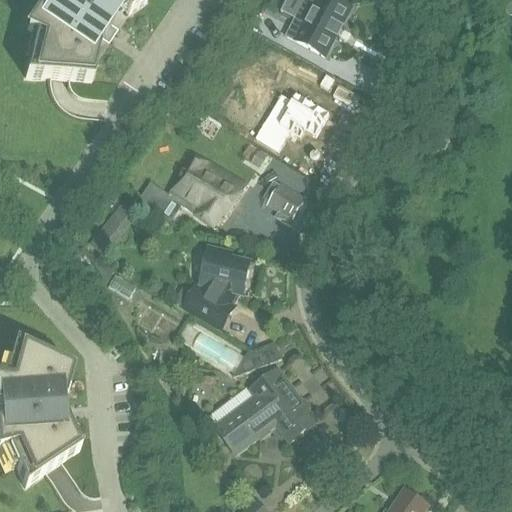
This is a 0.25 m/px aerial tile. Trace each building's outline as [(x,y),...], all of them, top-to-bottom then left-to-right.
[(30,58),(25,79),(49,81),(50,81),(68,83),(69,83),(91,84),(96,63),(78,54),(88,39),(98,46),(113,24),(103,17),(113,2),(128,16),(146,3),(144,0),(48,0),(45,5),(50,8),(41,22),(36,18),(26,33),(29,35),(36,38),(34,42),(40,44),(36,59),(30,58)] [(331,0),(306,0),(284,41),(324,61),(334,41),(338,43),(344,31),(340,29),(350,10),(331,0)] [(266,122),(254,142),(278,157),(290,137),(301,143),(306,135),(312,139),(316,141),(331,116),(296,95),(291,104),(281,97),(266,122)] [(258,152),(251,165),(259,170),(267,156),(258,152)] [(226,218),(230,212),(245,189),(194,156),(169,197),(197,217),(196,218),(214,230),(223,216),(226,218)] [(292,219),(302,203),(280,189),(270,206),(292,219)] [(100,232),(91,248),(105,259),(116,245),(100,232)] [(232,259),(208,253),(199,289),(197,288),(185,309),(221,331),(234,309),(230,308),(234,301),(236,295),(243,297),(250,268),(231,263),(232,259)] [(0,386),(0,429),(0,452),(7,451),(9,455),(13,453),(20,468),(15,470),(24,490),(44,477),(45,476),(60,466),(61,465),(79,453),(70,432),(50,437),(50,429),(61,428),(59,401),(48,402),(47,393),(67,396),(73,374),(14,345),(8,366),(13,368),(8,383),(3,382),(2,386),(0,386)] [(237,380),(281,362),(275,347),(248,357),(236,377),(237,380)] [(278,373),(272,377),(251,393),(256,400),(216,430),(237,458),(276,428),(289,445),(317,425),(286,384),(278,373)] [(427,511),(429,509),(404,493),(391,511),(427,511)]
